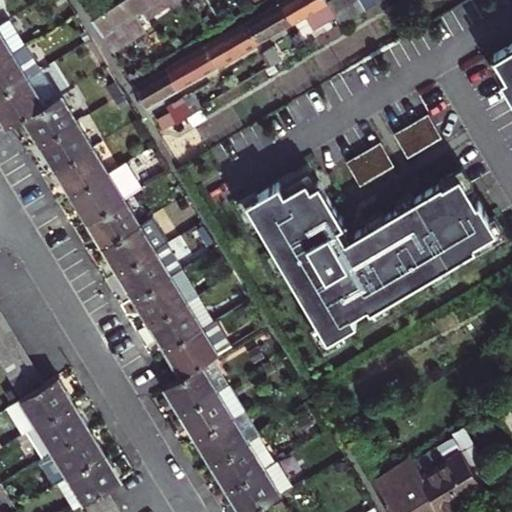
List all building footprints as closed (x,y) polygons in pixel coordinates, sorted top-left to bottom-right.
[(109,0),(90,12),(112,49),(144,31),(133,13),(136,11),(143,6),(139,0),(109,0)] [(139,0),(143,6),(150,16),(170,5),(166,0),(139,0)] [(278,28),(296,18),(285,0),(277,0),(244,20),(256,41),(278,28)] [(318,27),(338,15),(329,0),(285,0),(296,18),(302,28),(314,21),(316,24),(318,27)] [(352,14),(344,0),(329,0),(338,15),(341,21),(352,14)] [(365,7),(361,0),(344,0),(352,14),(365,7)] [(0,52),(19,40),(2,14),(0,15),(0,52)] [(221,61),(255,42),(256,41),(244,20),(203,43),(215,65),(221,61)] [(0,88),(35,67),(19,40),(0,52),(0,88)] [(511,42),(494,54),(506,74),(503,76),(501,77),(511,95),(511,42)] [(203,43),(166,64),(178,85),(197,75),(215,65),(203,43)] [(273,48),(262,54),(268,64),(279,57),(273,48)] [(506,74),(494,54),(491,55),(503,76),(506,74)] [(166,64),(132,84),(145,105),(176,87),(178,85),(166,64)] [(35,67),(0,88),(0,120),(5,128),(11,124),(21,117),(53,97),(35,67)] [(30,131),(39,145),(77,122),(59,93),(53,97),(21,117),(30,131)] [(394,133),(407,157),(442,136),(428,113),(394,133)] [(77,122),(39,145),(46,158),(54,170),(92,147),(77,122)] [(347,161),(360,184),(394,164),(381,141),(347,161)] [(61,183),(69,196),(108,173),(92,147),(54,170),(61,183)] [(76,208),(83,220),(122,197),(141,185),(127,162),(108,173),(69,196),(76,208)] [(385,299),(432,271),(447,263),(476,246),(474,242),(496,229),(489,217),(479,200),(477,202),(467,186),(460,173),(443,183),(442,181),(416,196),(400,205),(386,213),(369,222),(354,231),(351,233),(343,220),(319,179),(315,181),(311,183),(307,176),(283,190),(280,184),(278,181),(261,192),(246,200),(259,222),(275,249),(284,264),(317,321),(327,338),(343,329),(357,321),(352,314),(368,304),(370,308),(385,299)] [(122,197),(83,220),(91,234),(99,247),(139,223),(122,197)] [(107,260),(115,273),(168,240),(152,214),(139,223),(99,247),(107,260)] [(123,285),(131,298),(184,266),(168,240),(115,273),(123,285)] [(184,266),(131,298),(138,311),(146,323),(199,291),(184,266)] [(154,337),(162,350),(215,318),(199,291),(146,323),(154,337)] [(170,364),(179,377),(213,357),(232,345),(215,318),(162,350),(170,364)] [(0,344),(15,336),(7,323),(0,328),(0,344)] [(0,344),(0,360),(22,347),(15,336),(0,344)] [(22,347),(0,360),(0,365),(5,374),(29,359),(22,347)] [(170,400),(178,413),(229,383),(213,357),(179,377),(168,383),(162,387),(170,400)] [(5,374),(12,386),(36,371),(29,359),(5,374)] [(36,371),(12,386),(20,399),(44,384),(36,371)] [(20,399),(35,423),(73,400),(65,387),(58,375),(44,384),(20,399)] [(186,426),(193,437),(243,407),(229,383),(178,413),(186,426)] [(20,399),(11,404),(26,429),(35,423),(20,399)] [(19,433),(35,458),(88,425),(81,412),(73,400),(35,423),(26,429),(19,433)] [(202,451),(209,464),(260,434),(243,407),(193,437),(202,451)] [(51,485),(57,481),(105,452),(97,438),(88,425),(35,458),(51,485)] [(218,478),(226,490),(273,462),(276,460),(260,434),(209,464),(218,478)] [(444,465),(462,454),(460,450),(423,472),(430,482),(437,507),(445,502),(453,497),(448,489),(451,487),(444,465)] [(74,509),(83,504),(107,489),(121,479),(113,466),(105,452),(57,481),(74,509)] [(430,482),(423,472),(411,453),(370,479),(389,511),(428,511),(437,507),(430,482)] [(478,481),(462,454),(444,465),(451,487),(448,489),(453,497),(478,481)] [(238,511),(250,511),(256,509),(282,493),(289,489),(273,462),(226,490),(234,504),(238,511)] [(83,504),(87,511),(95,511),(114,500),(107,489),(83,504)] [(95,511),(119,511),(120,511),(114,500),(95,511)]
